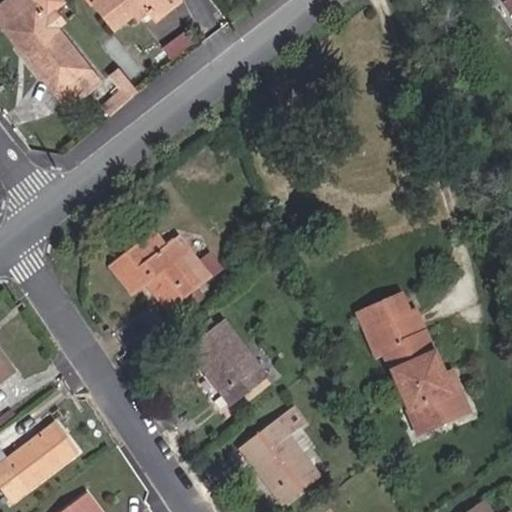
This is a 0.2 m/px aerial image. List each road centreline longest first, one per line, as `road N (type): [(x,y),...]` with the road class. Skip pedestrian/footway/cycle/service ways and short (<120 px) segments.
road 1 (residential): [(42,217),(315,0)]
road 2 (residential): [(197,511),(14,239)]
